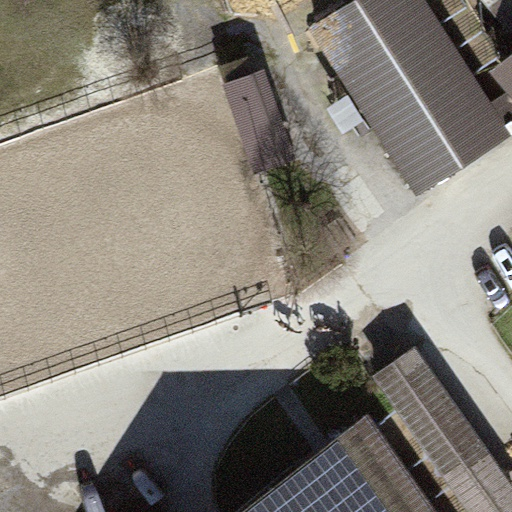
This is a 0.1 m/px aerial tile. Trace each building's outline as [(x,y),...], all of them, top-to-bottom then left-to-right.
[(425,0),(331,0),(297,22),(402,189),(504,125),(425,0)] [(511,65),(501,73),(511,88),(511,65)] [(256,170),(287,159),(257,70),(225,81),(256,170)] [(511,511),(511,485),(420,350),(376,380),(465,511),(511,511)] [(426,511),(362,412),(206,511),(426,511)]
